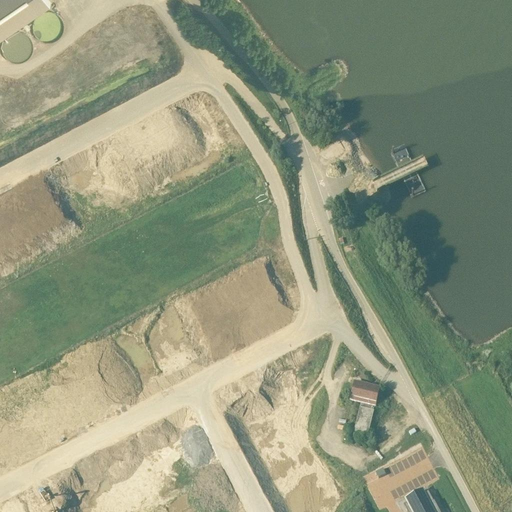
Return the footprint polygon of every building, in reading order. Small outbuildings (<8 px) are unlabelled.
[(0,0),(0,36),(50,2),(48,0),(0,0)] [(64,29),(64,26),(64,23),(63,20),(61,18),(59,16),(58,14),(55,12),(52,11),(49,11),(46,11),(43,12),(40,14),(38,15),(36,18),(35,20),(34,23),(34,26),(34,29),(35,32),(36,35),(38,37),(40,39),(43,40),(46,41),(49,41),(51,41),(54,40),(57,39),(59,37),(61,35),(63,32),(64,29)] [(33,49),(34,47),(33,44),(32,41),(31,38),(29,36),(27,34),(24,32),(21,31),(17,31),(15,31),(12,32),(9,34),(6,36),(5,39),(3,42),(3,44),(2,47),(3,50),(4,53),(5,55),(7,58),(10,60),(13,61),(16,62),(19,62),(23,61),(25,61),(27,59),(30,57),(31,54),(32,53),(33,49)] [(379,389),(355,383),(350,402),(361,404),(354,433),(368,437),(374,412),(373,412),(374,407),(375,407),(379,389)] [(370,434),(378,443),(390,432),(382,423),(370,434)] [(379,479),(386,475),(383,470),(376,474),(379,479)] [(438,511),(428,493),(404,506),(406,511),(438,511)]
